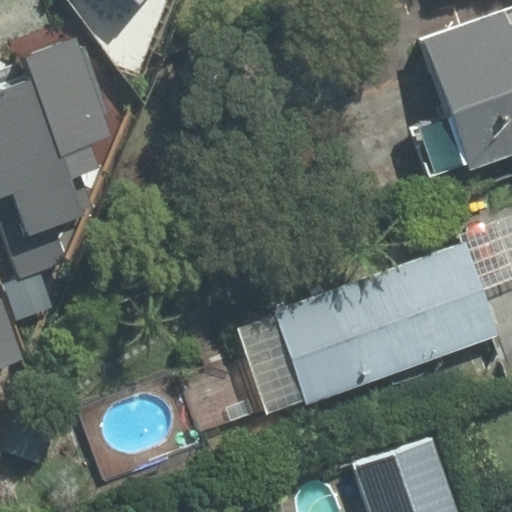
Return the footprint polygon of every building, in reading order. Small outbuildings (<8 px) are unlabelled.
[(511,5),(415,32),(466,164),(511,146),(511,5)] [(0,14),(0,130),(29,120),(3,51),(31,41),(18,8),(0,14)] [(457,228),(461,238),(477,288),(511,276),(511,176),(488,184),(498,214),(457,228)] [(461,238),(268,303),(300,400),(493,336),(477,288),(461,238)] [(462,511),(436,430),(346,458),(363,511),(462,511)]
